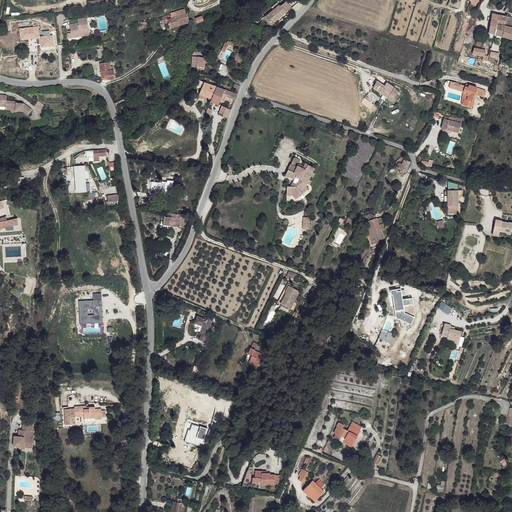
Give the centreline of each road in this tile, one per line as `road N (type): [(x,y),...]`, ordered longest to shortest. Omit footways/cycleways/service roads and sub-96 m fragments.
road 1 (residential): [(511,186),(423,172),(406,148),(241,94)]
road 2 (tertiary): [(142,511),(146,287)]
road 3 (unclassified): [(146,287),(192,237),(241,94)]
road 4 (unknown): [(142,467),(201,479),(224,451),(235,479),(261,449),(273,467)]
road 5 (tertiary): [(121,143),(101,84),(0,77)]
road 6 (tertiary): [(146,287),(121,143)]
road 7 (unclassified): [(0,506),(18,368)]
road 8 (unclassified): [(121,143),(78,148),(0,193)]
road 9 (unknown): [(214,172),(230,178),(276,170),(281,214),(299,219)]
